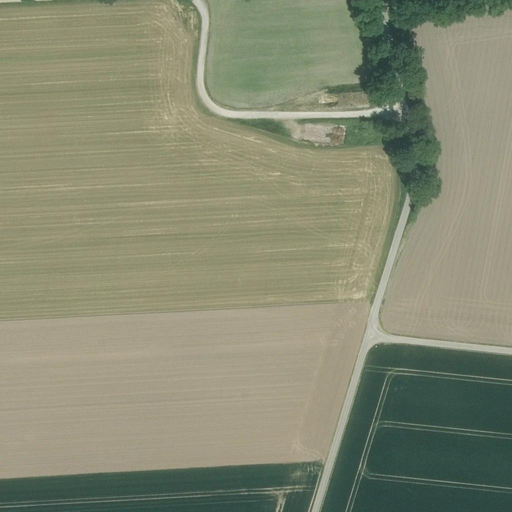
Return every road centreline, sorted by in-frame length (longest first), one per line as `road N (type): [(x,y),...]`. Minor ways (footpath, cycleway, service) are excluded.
road 1 (unclassified): [(381,0),(414,175),(317,511)]
road 2 (track): [(198,0),(205,17),(201,93),(221,113),(404,107)]
road 3 (track): [(370,338),(511,351)]
